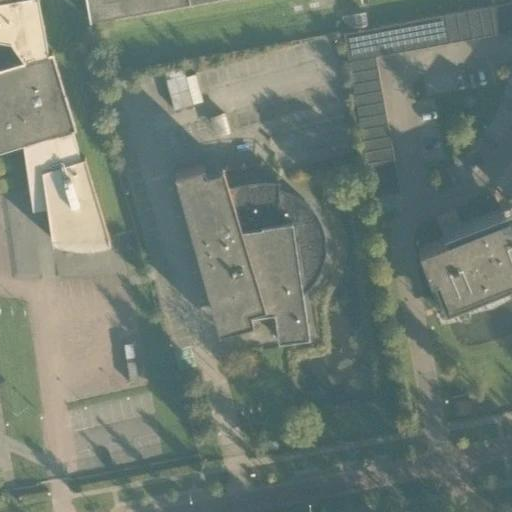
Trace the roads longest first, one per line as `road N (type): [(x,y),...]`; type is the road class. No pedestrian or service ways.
road 1 (residential): [(445,460),(398,236),(423,209)]
road 2 (residential): [(423,209),(397,64),(511,42)]
road 3 (tertiary): [(187,511),(445,460)]
